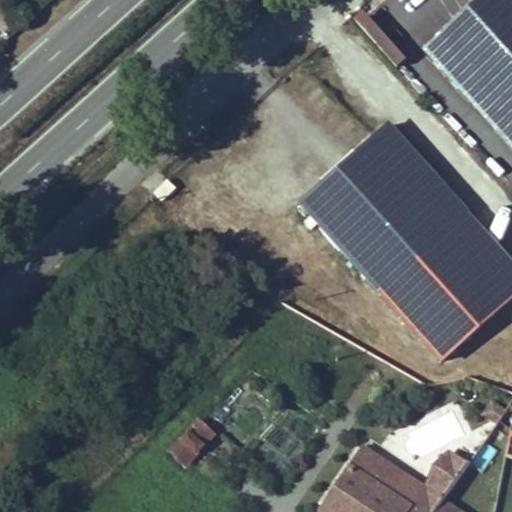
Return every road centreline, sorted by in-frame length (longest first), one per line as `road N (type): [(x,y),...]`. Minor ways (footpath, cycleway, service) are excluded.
road 1 (unclassified): [(0,300),(328,0)]
road 2 (primary): [(0,175),(194,0)]
road 3 (primary): [(110,0),(0,100)]
